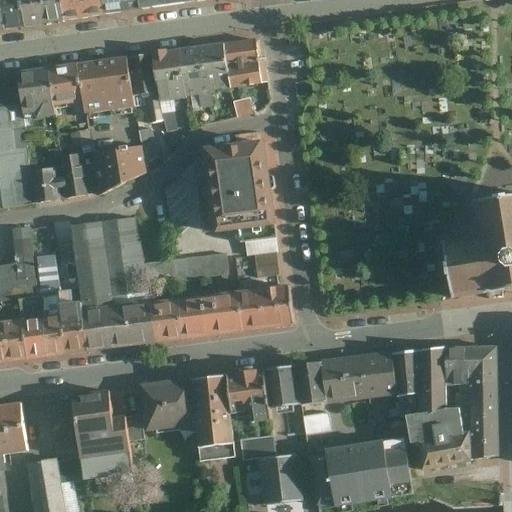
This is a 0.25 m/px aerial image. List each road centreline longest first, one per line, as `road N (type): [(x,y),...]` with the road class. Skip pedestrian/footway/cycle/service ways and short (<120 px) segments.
road 1 (residential): [(311,346),(267,14)]
road 2 (residential): [(0,388),(311,346)]
road 3 (residential): [(0,51),(267,14)]
road 4 (residential): [(311,346),(511,318)]
